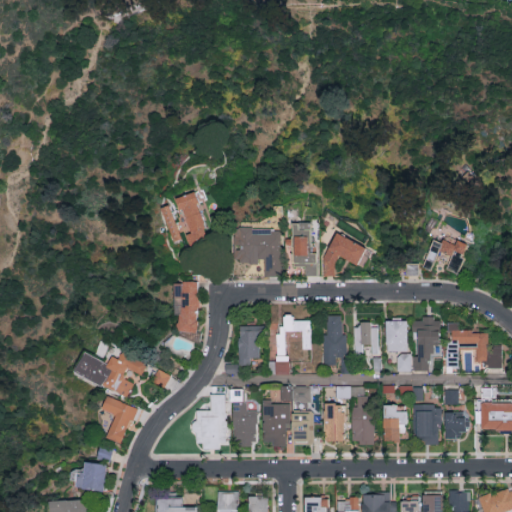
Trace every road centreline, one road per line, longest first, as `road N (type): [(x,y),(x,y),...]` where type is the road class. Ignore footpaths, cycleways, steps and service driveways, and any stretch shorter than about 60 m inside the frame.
road 1 (residential): [(511,471),(140,472)]
road 2 (residential): [(511,324),(467,300),(432,295),(226,299)]
road 3 (residential): [(127,511),(160,427),(197,393),(226,299)]
